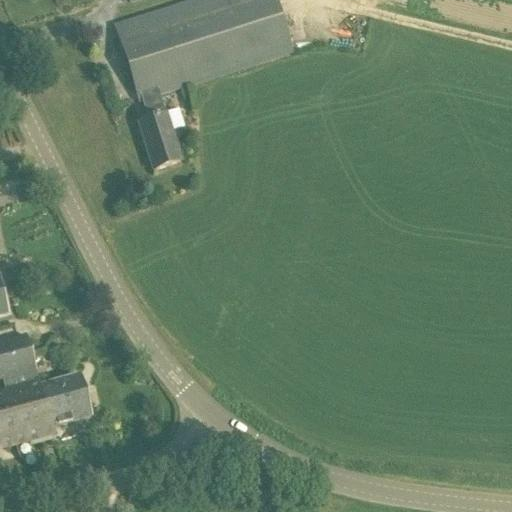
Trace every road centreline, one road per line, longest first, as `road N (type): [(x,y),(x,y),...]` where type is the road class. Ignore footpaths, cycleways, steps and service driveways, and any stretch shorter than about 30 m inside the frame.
road 1 (tertiary): [(216,423),(136,331),(0,59)]
road 2 (tertiary): [(511,511),(353,488),(216,423)]
road 3 (unclassified): [(216,423),(141,472),(0,506)]
